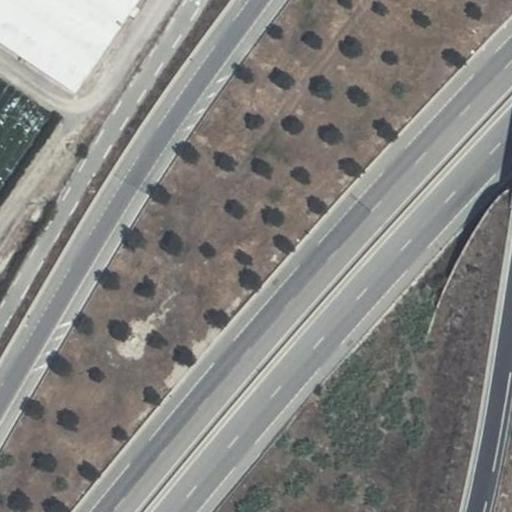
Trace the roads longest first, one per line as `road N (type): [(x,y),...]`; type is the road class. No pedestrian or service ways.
road 1 (trunk): [(511,62),(110,511)]
road 2 (trunk): [(175,511),(511,132)]
road 3 (trunk): [(256,0),(120,195),(0,401)]
road 4 (trunk): [(473,511),(511,308)]
